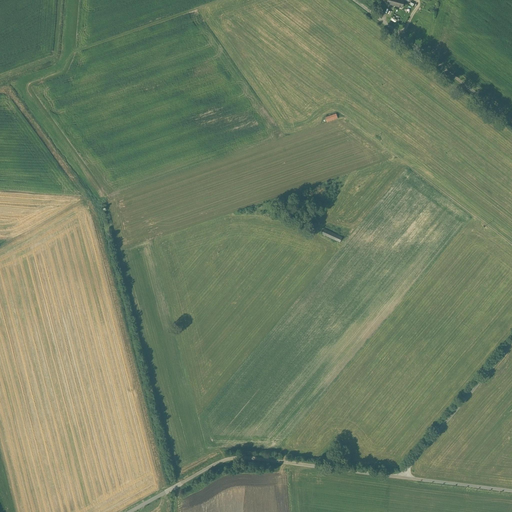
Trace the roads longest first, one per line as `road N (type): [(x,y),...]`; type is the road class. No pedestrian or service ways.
road 1 (unclassified): [(128,511),(240,456),(405,477)]
road 2 (track): [(511,244),(338,111)]
road 3 (unclassified): [(511,120),(354,0)]
road 4 (unclassified): [(405,477),(511,344)]
road 5 (track): [(214,0),(68,49)]
